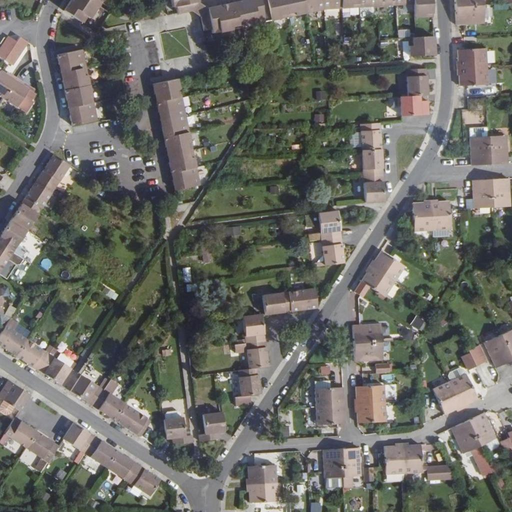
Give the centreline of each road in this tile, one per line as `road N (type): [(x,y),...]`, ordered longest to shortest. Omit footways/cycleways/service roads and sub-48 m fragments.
road 1 (residential): [(201,503),(186,483),(0,363)]
road 2 (residential): [(239,441),(344,284)]
road 3 (residential): [(421,169),(442,122),(441,0)]
road 4 (residential): [(352,442),(416,434),(502,394)]
road 5 (residential): [(352,442),(344,284)]
road 6 (residential): [(344,284),(421,169)]
